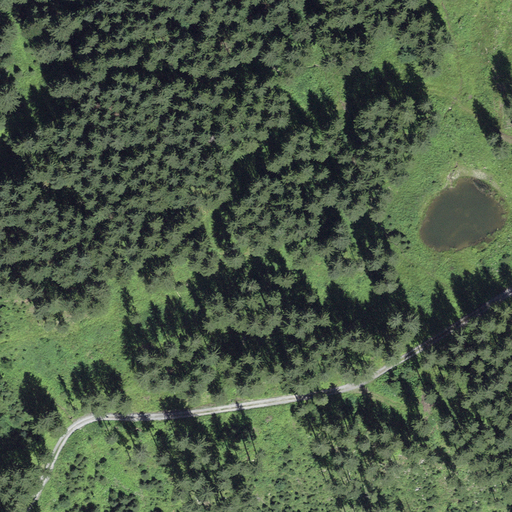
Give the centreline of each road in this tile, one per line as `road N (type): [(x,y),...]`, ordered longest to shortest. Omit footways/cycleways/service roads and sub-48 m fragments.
road 1 (track): [(511,292),(347,390),(92,419),(69,429),(25,511)]
road 2 (track): [(216,224),(262,155),(328,114),(423,89),(461,103),(511,139)]
